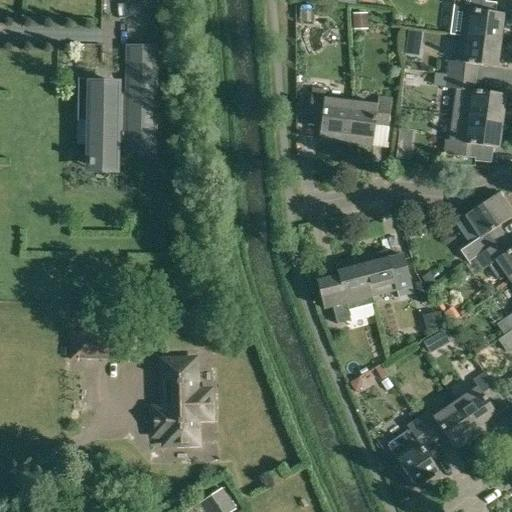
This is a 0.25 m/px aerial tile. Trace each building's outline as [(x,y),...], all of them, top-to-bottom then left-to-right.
[(459,36),(498,41),(502,14),(481,11),(483,0),(454,0),(449,34),(459,36)] [(313,23),(314,7),(299,6),(299,23),(313,23)] [(368,30),(367,14),(352,15),(353,30),(368,30)] [(405,54),(419,56),(422,32),(408,30),(405,54)] [(445,75),(476,79),(477,65),(495,68),(498,41),(459,36),(455,61),(448,60),(445,75)] [(83,121),(83,172),(117,172),(117,155),(117,144),(124,144),(124,153),(157,153),(156,46),(125,46),(124,93),(116,93),(116,80),(75,80),(75,121),(83,121)] [(476,79),(445,75),(444,88),(453,89),(450,116),(501,122),(504,95),(475,91),(476,79)] [(317,138),(344,142),(345,142),(350,101),(325,98),(327,84),(312,82),(311,89),(306,88),(302,116),(320,118),(317,138)] [(345,142),(371,146),(374,126),(387,127),(391,99),(377,97),(376,105),(350,101),(345,142)] [(497,148),(501,122),(450,116),(447,141),(443,140),(441,155),(473,158),(473,160),(489,163),(491,147),(497,148)] [(396,148),(395,160),(406,161),(408,150),(396,148)] [(480,254),(505,237),(499,226),(511,216),(511,214),(498,193),(464,216),(479,238),(473,243),(480,254)] [(510,282),(511,280),(511,246),(511,247),(505,237),(480,254),(473,259),(480,271),(489,265),(499,280),(506,276),(510,282)] [(361,258),(371,297),(395,291),(397,298),(413,294),(402,255),(388,259),(386,251),(361,258)] [(332,306),(337,324),(350,320),(348,311),(372,304),(370,297),(371,297),(361,258),(334,265),(338,281),(317,286),(323,309),(332,306)] [(435,284),(429,275),(422,280),(428,288),(435,284)] [(432,302),(422,285),(416,286),(421,305),(432,302)] [(511,330),(498,340),(507,353),(511,349),(511,330)] [(69,360),(129,361),(130,334),(69,333),(69,360)] [(163,435),(164,444),(196,444),(195,419),(209,418),(208,391),(194,392),(193,360),(161,361),(163,408),(152,408),(153,435),(163,435)] [(384,371),(378,374),(381,379),(387,376),(384,371)] [(455,401),(478,435),(500,420),(489,404),(500,397),(494,389),(488,379),(484,372),(469,381),(474,388),(455,401)] [(494,375),(488,379),(494,389),(500,385),(494,375)] [(351,382),(350,383),(355,393),(356,392),(359,390),(361,383),(358,378),(351,382)] [(417,417),(434,442),(445,435),(455,450),(478,435),(455,401),(433,416),(428,410),(417,417)] [(386,445),(415,487),(438,471),(423,449),(434,442),(417,417),(405,424),(409,430),(386,445)] [(186,511),(185,511),(231,511),(236,509),(221,488),(186,511)]
